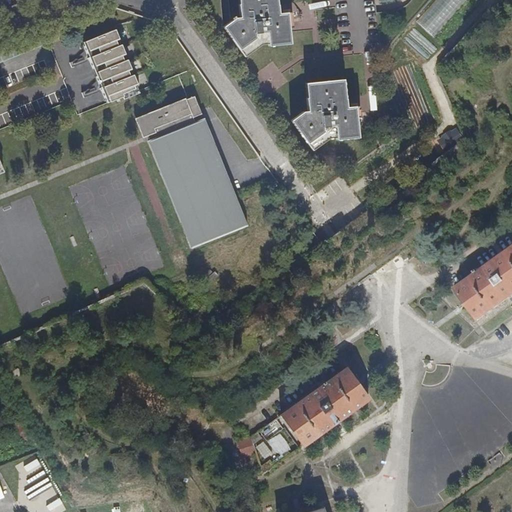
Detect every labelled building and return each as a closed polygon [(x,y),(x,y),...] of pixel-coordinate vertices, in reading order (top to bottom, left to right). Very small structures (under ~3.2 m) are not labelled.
[(281,45),(277,12),(276,0),(239,0),(240,2),(237,2),(239,17),(234,17),(233,16),(230,18),(231,20),(225,24),(230,31),(226,33),(244,56),(260,44),(267,44),(267,46),(281,45)] [(277,12),(281,45),(290,44),(286,11),(277,12)] [(230,31),(225,24),(222,26),(226,33),(230,31)] [(111,31),(84,42),(110,104),(138,92),(133,80),(131,81),(130,78),(132,77),(126,63),(124,64),(123,62),(125,61),(121,49),(119,50),(118,47),(119,46),(114,33),(112,34),(111,31)] [(295,127),(299,132),(311,149),(327,137),(334,137),(335,140),(349,138),(346,108),(344,95),(343,79),(306,83),(308,97),(305,97),(307,111),(302,111),(293,117),(298,124),(295,127)] [(188,99),(174,105),(139,119),(146,135),(149,141),(147,142),(179,222),(181,222),(191,246),(236,228),(237,230),(247,226),(236,200),(215,145),(213,145),(203,121),(195,124),(193,118),(200,115),(193,97),(188,99)] [(146,135),(139,119),(174,105),(173,103),(133,119),(141,138),(146,135)] [(346,108),(349,138),(358,137),(354,107),(346,108)] [(298,124),(293,117),(290,120),(295,127),(298,124)] [(511,248),(455,290),(477,321),(511,295),(511,248)] [(346,369),(280,416),(303,448),(369,400),(346,369)] [(266,464),(294,446),(277,418),(248,436),(266,464)]
